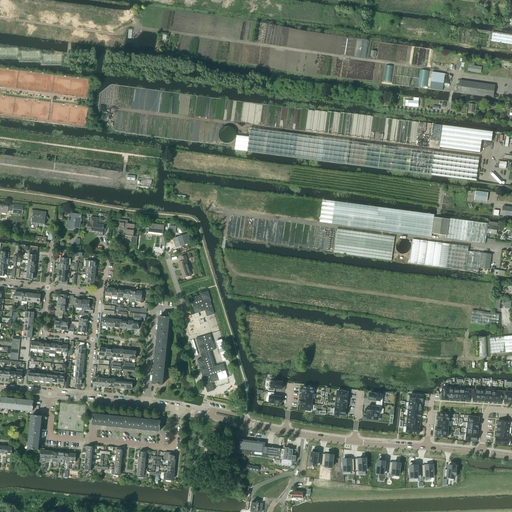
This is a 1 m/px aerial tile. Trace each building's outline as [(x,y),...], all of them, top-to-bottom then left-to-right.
[(511,44),(511,51),(511,35),(493,32),(491,42),(511,44)] [(474,61),(469,61),(467,72),(481,74),(482,68),(473,66),(474,61)] [(460,81),(458,94),(493,98),(495,85),(460,81)] [(430,82),(429,89),(442,91),(443,84),(430,82)] [(442,125),(439,148),(480,153),(481,141),(491,142),(492,132),(442,125)] [(249,138),(247,152),(346,164),(476,181),(479,157),(250,128),(249,138)] [(236,136),(235,150),(247,152),(249,138),(236,136)] [(474,200),(487,202),(488,193),(475,191),(474,200)] [(434,215),(323,200),(320,222),(431,237),(431,236),(432,233),(434,217),(434,215)] [(0,220),(1,213),(7,214),(7,211),(12,212),(12,213),(22,215),(23,210),(22,210),(22,209),(23,209),(23,206),(13,204),(13,205),(5,204),(5,205),(0,204),(0,220)] [(511,207),(503,206),(502,214),(511,215),(511,207)] [(46,215),(46,212),(33,211),(32,222),(44,224),(45,221),(48,218),(46,215)] [(81,215),(70,213),(69,219),(67,218),(66,229),(75,230),(75,228),(80,229),(81,215)] [(98,236),(103,236),(104,225),(97,224),(98,218),(91,217),(90,223),(88,223),(87,230),(99,232),(98,236)] [(449,219),(434,217),(432,233),(447,235),(449,219)] [(462,220),(449,218),(449,219),(447,235),(446,238),(485,243),(486,233),(487,230),(487,223),(474,222),(462,220)] [(136,244),(137,237),(133,236),(135,224),(127,223),(128,220),(117,219),(117,222),(120,223),(119,229),(126,230),(126,236),(131,236),(130,243),(136,244)] [(498,223),(489,222),(487,230),(486,233),(488,234),(488,233),(496,234),(498,223)] [(149,223),(148,234),(148,233),(163,235),(164,230),(164,227),(164,225),(149,223)] [(395,236),(337,228),(334,252),(391,260),(395,236)] [(176,238),(173,239),(174,241),(176,247),(191,243),(188,234),(176,238)] [(411,247),(411,245),(410,244),(410,243),(409,241),(407,240),(406,239),(404,239),(402,239),(400,239),(398,240),(397,241),(396,242),(395,244),(395,245),(394,247),(395,248),(395,250),(396,251),(397,253),(398,254),(400,255),(401,255),(403,255),(404,255),(406,254),(407,254),(408,253),(409,252),(410,250),(411,249),(411,247)] [(449,244),(413,239),(409,262),(465,270),(465,269),(479,271),(479,268),(481,253),(468,251),(469,246),(449,243),(449,244)] [(481,253),(479,268),(489,269),(491,254),(481,253)] [(59,264),(67,265),(71,265),(71,262),(71,259),(69,259),(70,256),(63,255),(63,258),(61,258),(60,258),(59,261),(60,261),(60,264),(59,264)] [(179,263),(183,275),(184,278),(191,276),(190,272),(186,261),(187,260),(186,256),(180,257),(182,262),(179,263)] [(58,282),(59,282),(58,284),(67,285),(68,278),(68,277),(59,276),(58,276),(57,279),(58,279),(58,282)] [(136,290),(135,302),(143,303),(144,296),(142,296),(142,292),(138,291),(138,290),(136,290)] [(200,295),(190,299),(195,314),(203,311),(203,310),(205,310),(205,311),(207,316),(215,314),(211,302),(211,301),(208,291),(199,294),(200,295)] [(57,298),(57,304),(65,305),(65,304),(66,305),(67,301),(66,301),(66,296),(59,295),(59,298),(57,298)] [(73,298),(72,306),(76,306),(76,308),(82,309),(83,300),(76,300),(76,299),(73,298)] [(55,311),(55,314),(62,315),(63,311),(65,311),(65,305),(57,304),(56,311),(55,311)] [(472,310),(470,323),(497,327),(499,314),(472,310)] [(79,319),(78,325),(87,326),(88,319),(89,316),(81,316),(81,319),(79,319)] [(159,316),(158,333),(168,334),(169,317),(159,316)] [(132,329),(138,330),(139,323),(141,323),(142,318),(133,317),(133,322),(132,329)] [(61,321),(61,330),(68,331),(68,332),(70,332),(71,325),(68,324),(68,322),(61,321)] [(158,333),(156,350),(166,351),(168,334),(158,333)] [(197,360),(202,375),(207,392),(214,389),(212,383),(228,378),(223,363),(215,366),(210,351),(215,350),(210,334),(195,338),(201,354),(202,358),(197,360)] [(511,335),(489,338),(491,354),(511,351),(511,335)] [(222,342),(217,344),(222,361),(228,360),(223,342),(222,342)] [(166,351),(156,350),(154,367),(164,368),(166,351)] [(154,367),(152,384),(162,385),(164,368),(154,367)] [(29,378),(28,380),(29,380),(28,381),(32,381),(32,380),(35,381),(34,382),(35,382),(35,373),(36,370),(33,370),(32,371),(27,370),(27,377),(29,378)] [(72,377),(72,380),(74,381),(73,387),(76,387),(79,388),(80,388),(81,385),(82,385),(82,384),(83,384),(83,381),(82,381),(82,378),(75,378),(72,377)] [(94,382),(94,385),(96,386),(102,386),(103,377),(103,379),(97,378),(96,382),(94,382)] [(127,381),(126,389),(132,389),(132,386),(134,386),(135,379),(131,379),(130,379),(127,378),(127,381)] [(269,381),(268,391),(274,391),(275,388),(282,389),(283,383),(276,382),(276,381),(273,381),(269,381)] [(268,392),(267,396),(268,396),(267,402),(270,402),(270,403),(273,403),(274,403),(280,404),(281,397),(274,396),(274,393),(268,392)] [(370,393),(369,399),(376,400),(376,404),(382,404),(383,395),(380,394),(376,393),(376,394),(370,393)] [(410,395),(409,402),(422,404),(422,401),(423,401),(423,396),(414,395),(414,394),(411,394),(411,395),(410,395)] [(0,407),(32,411),(33,409),(33,406),(34,401),(0,397),(0,407)] [(422,404),(409,402),(408,410),(421,411),(422,404)] [(301,403),(300,409),(306,410),(306,411),(309,411),(310,410),(312,411),(313,405),(301,403)] [(368,406),(367,412),(381,414),(382,404),(376,404),(375,407),(368,406)] [(421,411),(408,410),(407,417),(420,419),(420,417),(421,417),(421,413),(421,411)] [(93,414),(92,424),(109,426),(110,416),(93,414)] [(32,415),(30,432),(40,433),(42,416),(38,416),(32,415)] [(110,416),(109,426),(126,428),(127,418),(110,416)] [(420,419),(407,417),(407,425),(419,426),(420,419)] [(127,418),(126,428),(142,430),(143,419),(127,418)] [(143,419),(142,430),(159,431),(160,421),(143,419)] [(419,426),(407,425),(406,432),(408,433),(411,433),(419,434),(419,429),(419,426)] [(437,431),(436,437),(442,437),(442,438),(445,439),(446,438),(447,431),(437,430),(437,431)] [(38,450),(39,446),(40,433),(30,432),(28,449),(38,450)] [(496,438),(495,443),(503,444),(503,445),(506,445),(510,445),(510,439),(508,439),(508,438),(496,437),(496,438)] [(236,440),(234,453),(250,455),(250,456),(266,457),(267,458),(279,459),(283,459),(284,455),(281,454),(281,451),(284,452),(285,449),(281,449),(263,447),(264,444),(254,442),(253,442),(236,440)] [(5,447),(4,454),(5,454),(4,458),(2,458),(2,461),(5,461),(6,458),(10,457),(11,447),(5,447)] [(281,451),(281,454),(284,455),(283,459),(284,460),(291,460),(291,463),(295,463),(295,461),(296,456),(292,456),(293,449),(293,448),(289,448),(286,448),(285,447),(285,449),(284,452),(281,451)] [(38,452),(38,455),(40,456),(40,460),(46,460),(46,459),(47,451),(41,451),(41,452),(38,452)] [(44,462),(44,465),(47,465),(48,461),(49,462),(49,459),(52,459),(53,452),(47,451),(46,459),(46,460),(46,462),(44,462)] [(165,452),(164,460),(168,461),(175,462),(176,455),(175,455),(175,453),(165,452)] [(309,456),(309,461),(310,461),(309,464),(317,465),(320,466),(321,454),(319,453),(315,453),(311,453),(310,456),(309,456)] [(323,454),(321,466),(324,466),(332,467),(332,464),(333,464),(334,459),(333,459),(333,455),(329,455),(325,454),(323,454)] [(342,463),(342,468),(343,468),(343,471),(351,471),(354,471),(354,459),(351,459),(347,459),(348,459),(343,459),(343,463),(342,463)] [(358,459),(355,459),(355,471),(358,471),(358,472),(358,474),(366,474),(365,472),(365,471),(366,471),(366,467),(367,467),(367,462),(366,462),(366,459),(365,459),(361,459),(358,459)] [(376,464),(376,469),(377,469),(376,473),(384,474),(387,474),(388,462),(386,461),(382,461),(378,461),(377,464),(376,464)] [(390,462),(388,474),(391,474),(399,475),(399,472),(400,472),(401,467),(400,467),(400,463),(396,463),(392,462),(390,462)] [(409,469),(409,474),(410,474),(410,478),(418,478),(421,477),(421,465),(418,465),(414,465),(414,466),(410,466),(410,469),(409,469)] [(425,465),(422,465),(422,477),(425,477),(433,477),(433,474),(434,473),(434,469),(433,469),(433,465),(428,465),(425,465)] [(444,469),(443,477),(446,477),(454,478),(455,475),(456,470),(455,470),(456,466),(451,466),(448,465),(447,469),(444,469)] [(121,468),(111,467),(111,475),(120,476),(120,474),(121,474),(121,468)] [(137,475),(138,476),(138,477),(146,478),(147,470),(137,469),(137,475)] [(164,472),(164,480),(172,481),(172,479),(173,479),(174,473),(164,472)] [(251,502),(251,506),(250,511),(256,511),(258,511),(259,511),(261,511),(262,508),(263,504),(260,504),(260,503),(251,502)]
